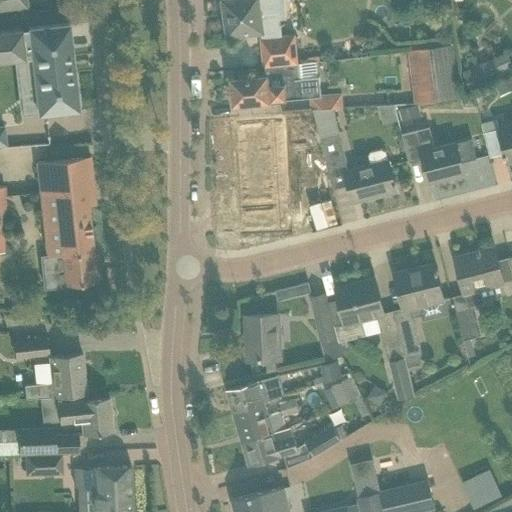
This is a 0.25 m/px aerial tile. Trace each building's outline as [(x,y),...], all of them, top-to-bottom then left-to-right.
[(0,0),(0,10),(27,7),(25,0),(0,0)] [(222,0),(224,17),(227,35),(249,32),(259,31),(258,17),(275,15),(274,10),(272,0),(222,0)] [(0,30),(0,60),(23,58),(26,88),(34,87),(37,114),(77,109),(67,23),(0,30)] [(278,36),(260,37),(262,67),(265,67),(298,64),(295,34),(278,36)] [(408,50),(415,104),(460,98),(453,45),(408,50)] [(470,92),(511,74),(511,64),(507,52),(461,71),(470,92)] [(231,79),(233,105),(320,97),(318,78),(301,79),(301,75),(300,68),(266,71),(266,76),(231,79)] [(376,105),(378,121),(392,120),(391,103),(376,105)] [(417,104),(399,109),(402,120),(420,115),(417,104)] [(332,108),(312,110),(319,137),(328,169),(333,189),(348,185),(352,202),(395,191),(394,184),(396,183),(395,180),(393,181),(388,162),(388,160),(387,161),(385,151),(381,149),(370,151),(367,155),(370,165),(348,171),(338,132),(332,108)] [(273,119),(234,121),(235,148),(275,146),(273,119)] [(511,161),(511,124),(499,128),(505,153),(503,153),(504,158),(506,157),(507,162),(511,161)] [(417,130),(401,134),(403,143),(408,162),(423,159),(429,182),(464,174),(461,162),(476,158),(471,139),(456,143),(435,148),(432,139),(420,142),(417,130)] [(275,146),(235,148),(236,168),(275,166),(275,146)] [(62,159),(37,162),(44,237),(46,255),(40,255),(43,289),(64,287),(64,286),(96,282),(87,206),(95,205),(90,156),(62,159)] [(275,166),(236,168),(237,187),(276,185),(275,166)] [(276,185),(237,187),(238,206),(277,205),(276,185)] [(277,205),(238,206),(239,234),(279,232),(277,205)] [(477,252),(455,258),(460,277),(464,293),(468,307),(472,306),(484,303),(480,289),(503,283),(499,267),(494,248),(480,251),(479,248),(476,249),(477,252)] [(436,273),(438,272),(437,268),(435,268),(433,263),(395,273),(399,292),(403,309),(443,300),(436,273)] [(366,335),(362,320),(384,314),(379,297),(374,278),(335,287),(344,323),(332,326),(335,337),(337,337),(338,341),(366,335)] [(307,285),(281,286),(281,294),(307,294),(307,285)] [(335,337),(332,326),(324,294),(311,297),(321,341),(335,337)] [(456,310),(462,340),(479,336),(472,306),(468,307),(456,310)] [(280,358),(277,314),(245,316),(248,360),(280,358)] [(406,367),(407,367),(419,364),(417,356),(421,355),(411,316),(395,321),(404,359),(406,367)] [(406,367),(404,359),(395,321),(378,325),(388,363),(393,362),(402,398),(414,395),(407,367),(406,367)] [(48,351),(47,339),(13,342),(14,358),(45,354),(48,351)] [(56,397),(66,396),(86,393),(81,353),(49,356),(48,358),(51,382),(36,384),(38,398),(51,397),(51,398),(56,397)] [(338,361),(321,365),(324,381),(341,375),(338,361)] [(226,390),(233,412),(264,403),(261,393),(278,388),(275,376),(226,390)] [(360,395),(352,377),(330,387),(338,405),(360,395)] [(374,384),(366,397),(379,405),(387,392),(374,384)] [(112,431),(108,397),(86,399),(86,393),(66,396),(56,397),(59,422),(80,420),(81,435),(112,431)] [(241,442),(278,431),(284,429),(286,428),(283,415),(298,411),(294,398),(278,403),(281,412),(268,416),(264,403),(233,412),(241,442)] [(339,439),(347,435),(341,424),(333,429),(331,425),(304,441),(313,455),(339,439)] [(0,454),(78,452),(77,432),(54,433),(53,426),(0,428),(0,454)] [(278,431),(241,442),(249,466),(297,452),(292,430),(279,434),(278,431)] [(61,473),(60,454),(24,455),(25,474),(54,473),(61,473)] [(372,459),(351,464),(358,496),(357,497),(358,502),(360,511),(414,511),(434,507),(428,480),(379,492),(372,459)] [(132,511),(130,466),(91,468),(73,468),(74,486),(92,486),(93,511),(132,511)] [(232,499),(234,511),(284,511),(288,511),(283,488),(232,499)] [(317,511),(360,511),(358,502),(347,505),(317,511)]
